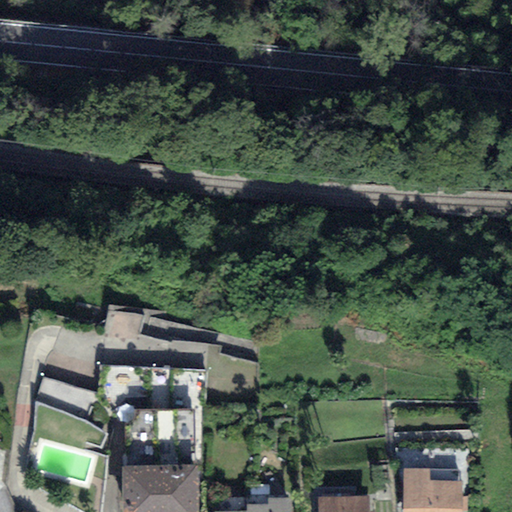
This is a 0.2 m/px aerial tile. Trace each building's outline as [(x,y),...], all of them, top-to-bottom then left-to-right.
[(153,342),(153,367),(212,368),(212,343),(153,342)] [(44,394),(78,410),(85,394),(51,378),(44,394)] [(194,511),(193,412),(126,413),(128,511),(194,511)] [(458,511),(458,477),(410,478),(409,511),(458,511)] [(366,511),(366,502),(325,503),(325,511),(366,511)]
